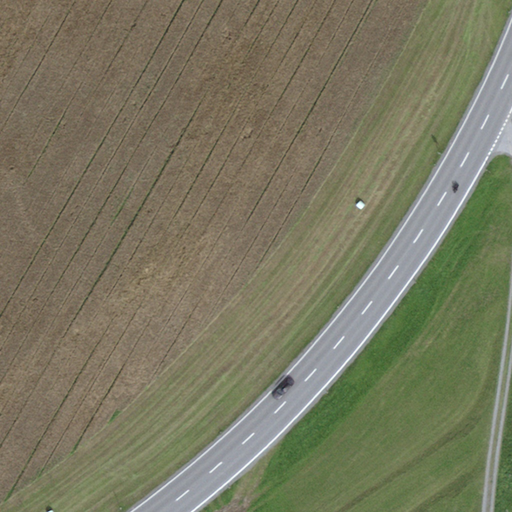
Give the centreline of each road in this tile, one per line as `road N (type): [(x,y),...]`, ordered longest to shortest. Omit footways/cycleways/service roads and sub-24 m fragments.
road 1 (primary): [(511,65),(428,222),(338,344),(161,511)]
road 2 (track): [(490,511),(511,342)]
